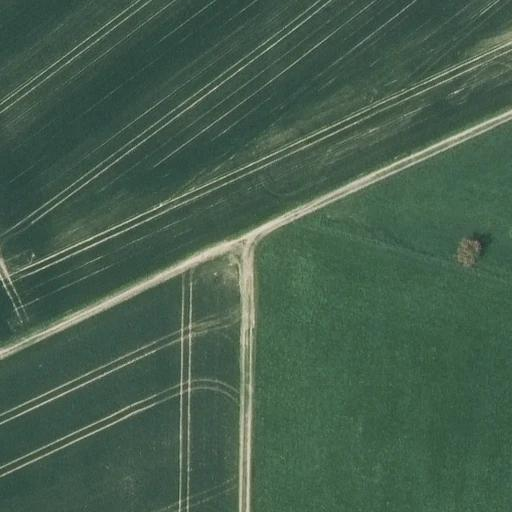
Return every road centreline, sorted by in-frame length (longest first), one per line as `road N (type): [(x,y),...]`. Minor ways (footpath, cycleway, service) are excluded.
road 1 (track): [(0,365),(370,195),(511,114)]
road 2 (track): [(260,248),(254,511)]
